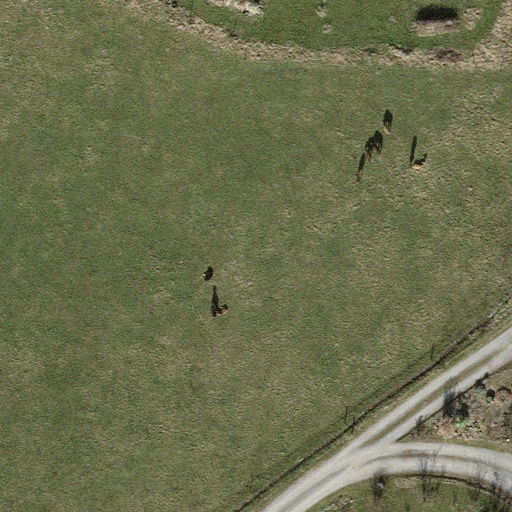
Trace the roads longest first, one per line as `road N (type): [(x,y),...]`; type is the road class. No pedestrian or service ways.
road 1 (track): [(511,344),(284,511)]
road 2 (track): [(511,478),(473,462),(416,457),(340,465)]
